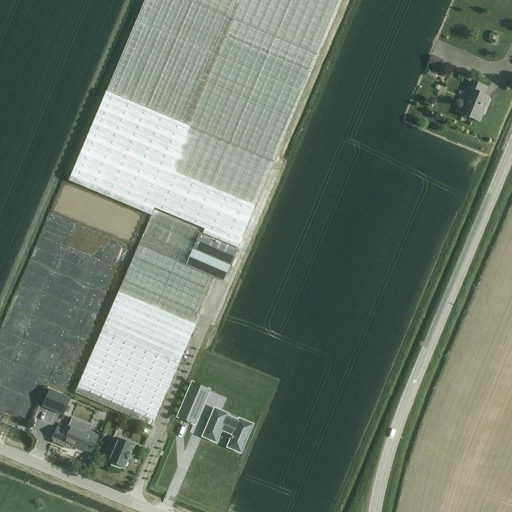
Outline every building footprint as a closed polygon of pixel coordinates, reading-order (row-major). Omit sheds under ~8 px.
[(144,0),(106,91),(272,162),(340,0),(144,0)] [(439,68),(442,61),(431,56),(428,64),(439,68)] [(437,73),(429,70),(426,76),(435,79),(437,73)] [(479,122),(489,98),(483,95),(486,87),(471,81),(468,89),(472,91),(462,115),(479,122)] [(105,92),(68,181),(151,215),(154,208),(204,229),(202,234),(236,248),(273,163),(105,92)] [(153,210),(74,393),(152,426),(215,279),(223,282),(237,250),(199,233),(201,230),(153,210)] [(187,391),(175,418),(177,418),(179,419),(195,426),(210,390),(193,382),(191,382),(188,389),(187,391)] [(42,407),(63,415),(71,398),(49,389),(42,407)] [(214,407),(201,438),(216,444),(221,432),(231,436),(225,448),(241,454),(254,424),(239,417),(237,419),(228,416),(229,413),(214,407)] [(57,428),(53,438),(55,439),(53,444),(77,454),(79,450),(83,451),(84,449),(91,452),(98,437),(87,432),(86,431),(88,425),(71,417),(67,427),(70,428),(68,433),(57,428)] [(114,437),(108,450),(112,452),(108,461),(111,463),(110,464),(120,469),(121,467),(124,468),(133,446),(114,437)] [(89,454),(86,462),(90,464),(94,456),(89,454)]
